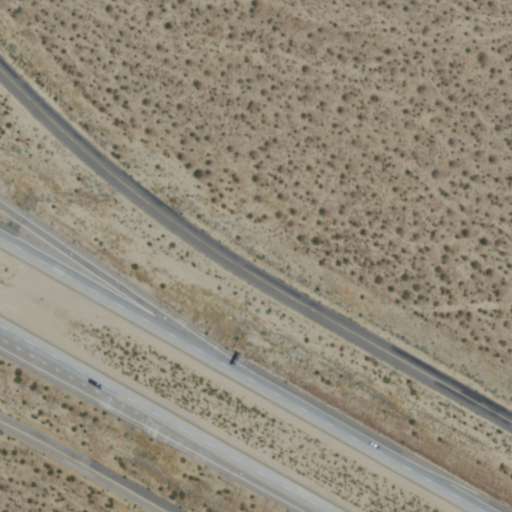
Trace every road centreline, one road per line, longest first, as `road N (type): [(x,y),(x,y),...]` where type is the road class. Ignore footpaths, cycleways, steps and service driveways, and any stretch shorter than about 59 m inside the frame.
road 1 (residential): [(511,427),(199,243),(123,186),(0,68)]
road 2 (motorway): [(495,511),(0,228)]
road 3 (motorway): [(0,317),(339,511)]
road 4 (motorway): [(231,358),(0,205)]
road 5 (track): [(253,277),(511,263)]
road 6 (residential): [(0,421),(167,511)]
road 7 (motorway): [(0,338),(164,410)]
